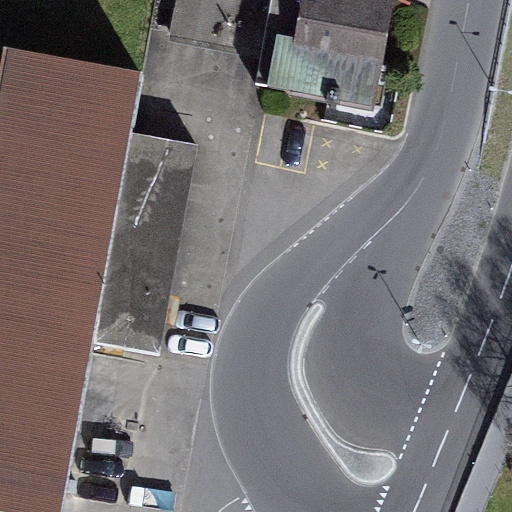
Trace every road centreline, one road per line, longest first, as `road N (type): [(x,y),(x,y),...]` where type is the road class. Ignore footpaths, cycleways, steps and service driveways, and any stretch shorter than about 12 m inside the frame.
road 1 (unclassified): [(469,0),(439,143),(423,177),(314,307),(295,363),(310,421),(338,452),(423,487)]
road 2 (secondary): [(423,487),(511,268)]
road 3 (unknown): [(355,259),(288,235),(233,155)]
